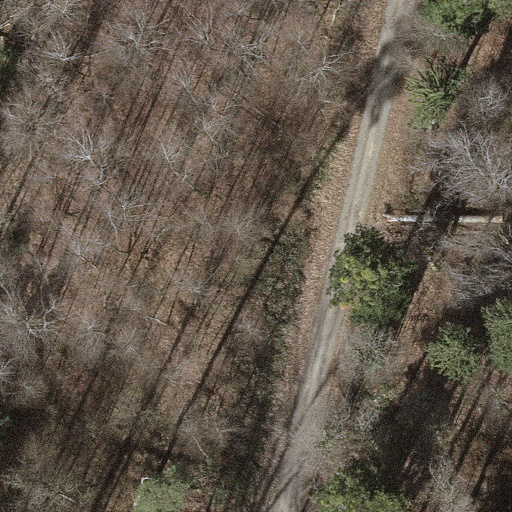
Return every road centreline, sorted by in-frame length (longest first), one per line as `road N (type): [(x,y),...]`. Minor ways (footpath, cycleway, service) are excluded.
road 1 (track): [(301,511),(410,0)]
road 2 (track): [(310,467),(511,469)]
road 3 (track): [(361,214),(511,224)]
